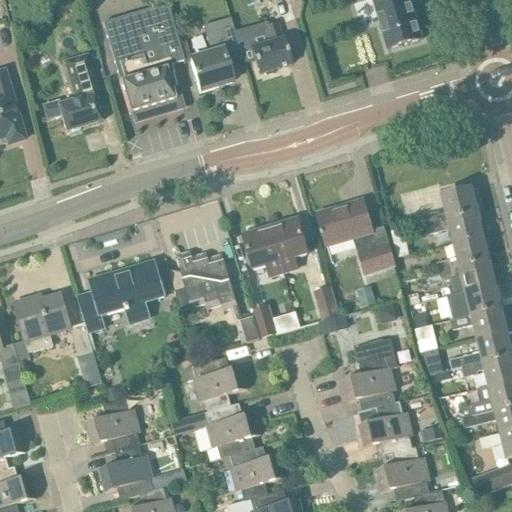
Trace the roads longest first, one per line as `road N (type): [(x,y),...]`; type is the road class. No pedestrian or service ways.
road 1 (tertiary): [(0,235),(132,186),(275,151),(495,81)]
road 2 (residential): [(354,511),(334,485),(319,434),(321,359)]
